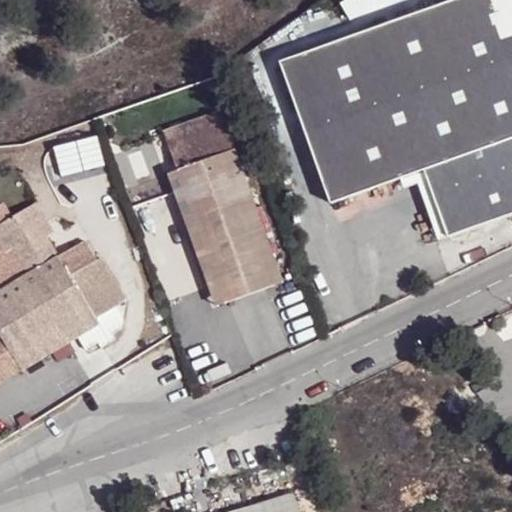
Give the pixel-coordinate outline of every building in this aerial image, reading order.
[(511,0),(460,0),(284,62),(334,204),(428,171),(452,239),(511,217),(511,0)] [(339,0),(351,27),(411,0),(339,0)] [(164,134),(169,148),(227,127),(222,112),(164,134)] [(197,215),(185,218),(213,292),(277,266),(227,127),(169,148),(178,171),(197,215)] [(178,171),(165,174),(185,218),(197,215),(178,171)] [(0,286),(0,351),(13,373),(88,323),(86,316),(117,301),(87,259),(83,261),(61,275),(35,235),(41,231),(25,202),(0,218),(0,249),(3,248),(19,276),(0,286)] [(53,224),(41,231),(35,235),(61,275),(83,261),(74,240),(65,247),(53,224)] [(277,266),(213,292),(218,305),(282,279),(277,266)] [(301,511),(295,492),(232,511),(301,511)]
